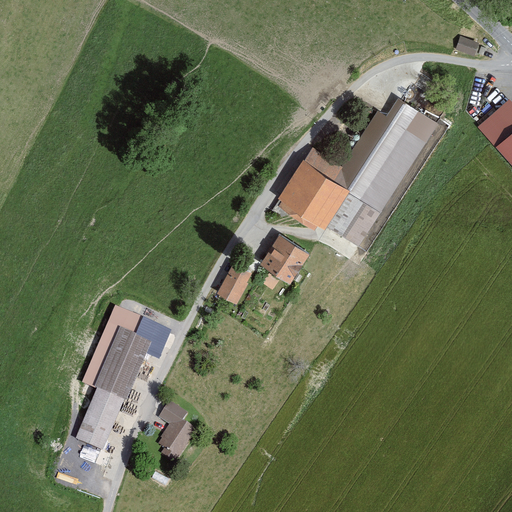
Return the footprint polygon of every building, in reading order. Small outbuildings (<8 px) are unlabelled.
[(457,48),(477,54),(482,40),(462,34),(457,48)] [(332,184),(303,167),(280,204),(325,231),(327,228),(361,249),(440,123),(399,97),(387,116),(378,110),(332,184)] [(511,107),(505,99),(475,127),(511,166),(511,107)] [(309,257),(279,238),(261,265),(291,284),(309,257)] [(251,273),(232,264),(217,292),(237,302),(251,273)] [(161,329),(113,308),(80,384),(94,390),(72,439),(100,451),(146,344),(154,345),(161,329)] [(187,411),(166,399),(155,418),(168,425),(157,444),(170,451),(166,458),(175,462),(194,428),(181,421),(187,411)]
